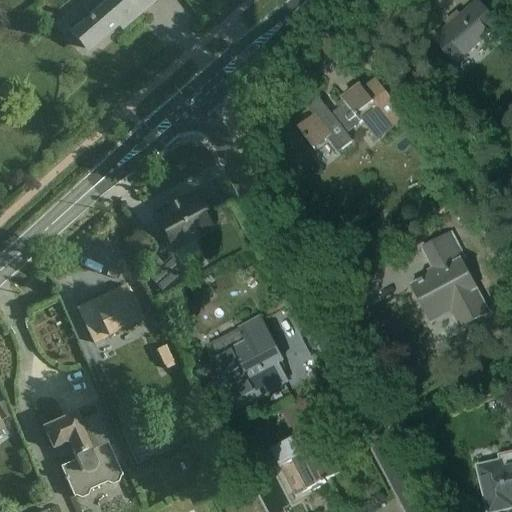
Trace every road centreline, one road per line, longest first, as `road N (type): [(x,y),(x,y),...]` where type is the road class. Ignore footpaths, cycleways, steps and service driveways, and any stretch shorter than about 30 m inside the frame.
road 1 (residential): [(419,511),(228,148),(193,102)]
road 2 (secondary): [(193,102),(0,270)]
road 3 (secondary): [(310,0),(193,102)]
